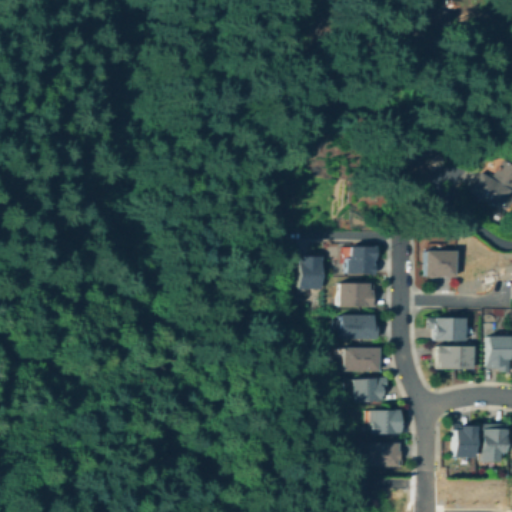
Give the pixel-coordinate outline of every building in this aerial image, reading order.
[(473,156),(465,168),(448,163),(429,170),(422,149),(451,139),(473,156)] [(511,169),(511,178),(494,207),(468,191),(478,174),(487,179),(498,161),(511,169)] [(347,217),(347,228),(339,228),(339,217),(347,217)] [(371,260),(371,274),(341,274),(341,257),(344,257),(344,247),(372,247),(372,260),(371,260)] [(454,247),(470,247),(470,254),(479,254),(479,256),(483,256),(483,282),(470,282),(470,279),(453,279),(454,247)] [(418,250),(448,250),(448,276),(418,276),(418,250)] [(293,257),(316,257),(315,289),(292,289),(293,257)] [(328,282),(370,283),(369,305),(328,304),(328,282)] [(330,314),(368,314),(368,337),(330,337),(330,314)] [(428,317),(459,318),(459,340),(428,339),(428,317)] [(495,372),(495,365),(483,366),(482,337),(505,337),(506,371),(495,372)] [(469,346),(469,367),(435,366),(435,360),(430,360),(431,346),(469,346)] [(332,347),(374,347),(374,370),(332,370),(332,347)] [(377,378),(380,378),(380,386),(377,386),(378,399),(344,401),(343,380),(377,378)] [(395,411),(396,432),(362,433),(362,411),(395,411)] [(503,425),(503,452),(494,451),(494,461),(477,460),(477,425),(503,425)] [(472,456),(447,457),(448,429),(453,429),(453,426),(472,426),(472,456)] [(358,443),(396,442),(396,466),(358,467),(358,443)]
